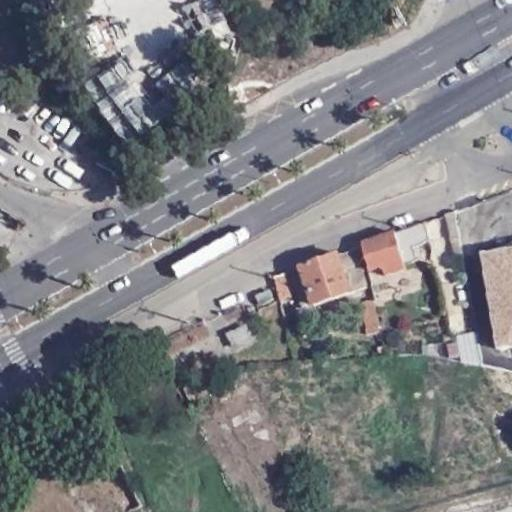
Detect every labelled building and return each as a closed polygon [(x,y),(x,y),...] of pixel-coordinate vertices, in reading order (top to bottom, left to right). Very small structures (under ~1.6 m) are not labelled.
[(201,50),(200,20),(163,21),(164,51),(201,50)] [(511,189),(486,199),(499,250),(511,246),(511,189)] [(448,257),(461,255),(454,211),(441,216),(448,257)] [(432,241),(425,223),(362,246),(372,272),(385,267),(389,277),(409,269),(402,251),(432,241)] [(356,247),(299,267),(311,306),(365,289),(356,247)] [(283,273),(274,276),(279,300),(288,298),(283,273)] [(271,290),(255,295),(260,305),(275,298),(271,290)] [(246,324),(225,334),(232,350),(254,341),(246,324)]
